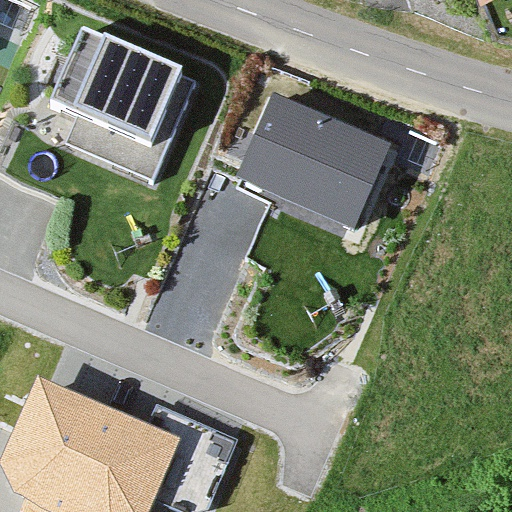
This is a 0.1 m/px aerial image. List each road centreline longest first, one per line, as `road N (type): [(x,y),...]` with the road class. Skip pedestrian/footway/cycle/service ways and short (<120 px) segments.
road 1 (residential): [(0,288),(291,410)]
road 2 (unclassified): [(511,101),(218,0)]
